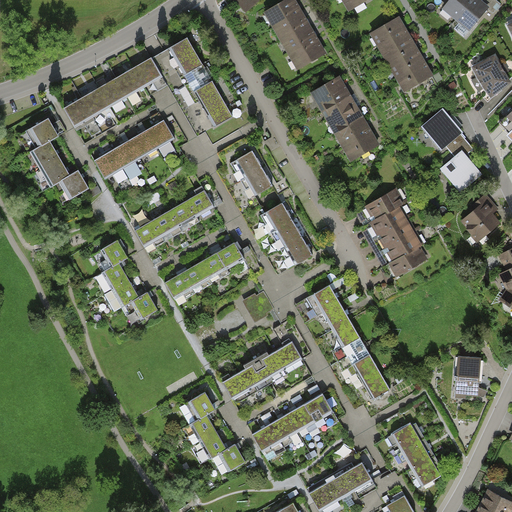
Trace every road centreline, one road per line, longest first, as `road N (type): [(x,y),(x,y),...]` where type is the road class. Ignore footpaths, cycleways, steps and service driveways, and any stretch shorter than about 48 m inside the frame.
road 1 (residential): [(203,0),(363,274)]
road 2 (residential): [(184,0),(80,60),(0,94)]
road 3 (residential): [(446,511),(511,385)]
